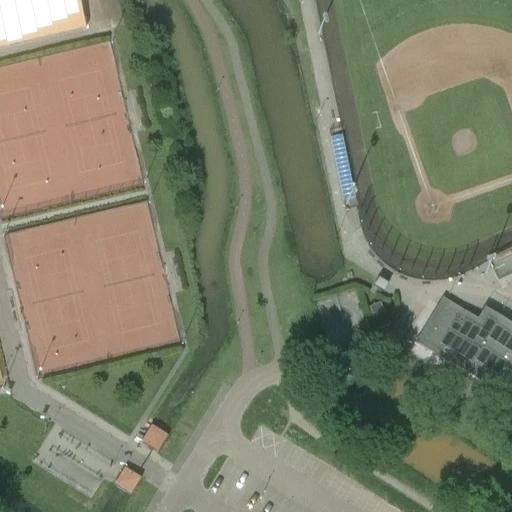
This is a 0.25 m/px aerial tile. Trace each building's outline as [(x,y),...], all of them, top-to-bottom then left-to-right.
[(511,247),(486,261),(487,262),(492,272),(497,281),(497,282),(499,281),(504,278),(511,274),(511,247)] [(442,299),(415,343),(414,343),(449,364),(449,365),(449,366),(450,365),(480,383),(472,395),(491,406),(511,371),(511,325),(484,308),(477,320),(442,299)] [(379,304),(369,308),(378,329),(388,325),(379,304)] [(167,437),(150,426),(140,443),(157,454),(167,437)] [(113,485),(130,496),(140,479),(124,468),(113,485)]
